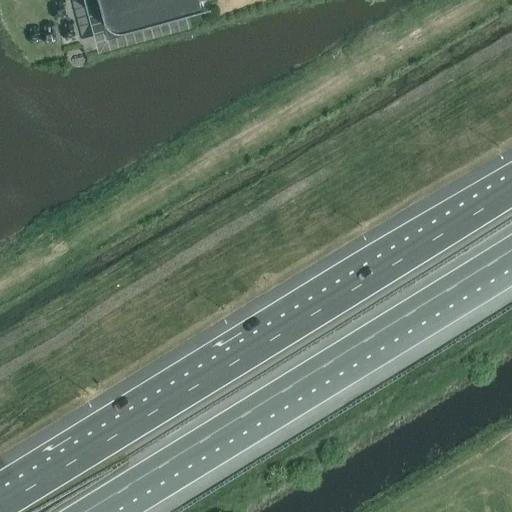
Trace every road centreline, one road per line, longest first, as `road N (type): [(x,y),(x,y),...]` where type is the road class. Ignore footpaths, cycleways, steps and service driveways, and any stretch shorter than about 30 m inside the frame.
road 1 (motorway): [(511,186),(0,504)]
road 2 (motorway): [(86,511),(511,252)]
